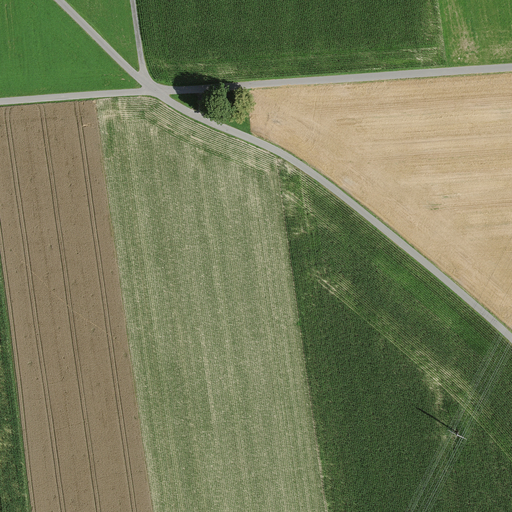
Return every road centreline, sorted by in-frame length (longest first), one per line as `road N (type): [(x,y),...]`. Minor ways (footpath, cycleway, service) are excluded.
road 1 (unclassified): [(511,341),(300,164),(156,92),(59,0)]
road 2 (track): [(511,68),(0,102)]
